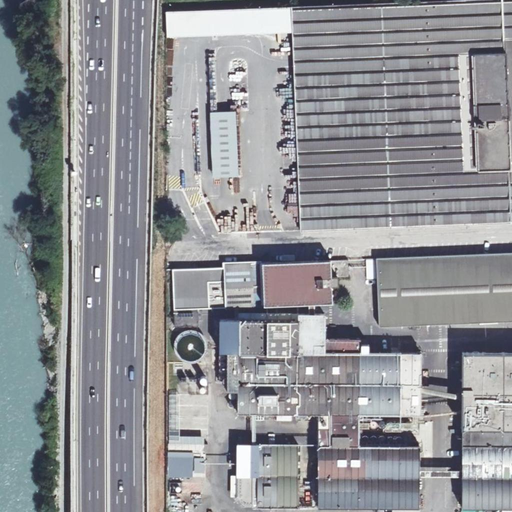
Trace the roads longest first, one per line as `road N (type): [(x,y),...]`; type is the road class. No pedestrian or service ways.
road 1 (motorway): [(98,0),(89,511)]
road 2 (motorway): [(122,511),(129,0)]
road 3 (track): [(62,511),(65,0)]
road 4 (unclassified): [(511,234),(176,245)]
road 5 (unknown): [(346,239),(360,318),(371,334),(511,334)]
road 6 (unknown): [(234,197),(204,201),(195,194),(200,43)]
road 7 (unknown): [(234,197),(253,176),(264,52)]
